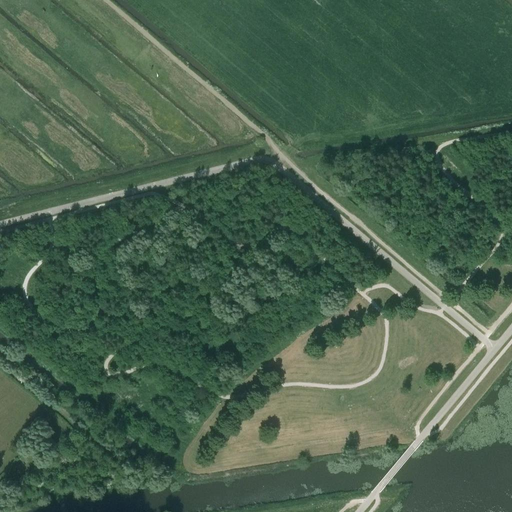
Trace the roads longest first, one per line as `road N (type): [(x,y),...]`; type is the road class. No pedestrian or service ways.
road 1 (unknown): [(489,333),(104,0)]
road 2 (unknown): [(511,307),(419,420),(419,439)]
